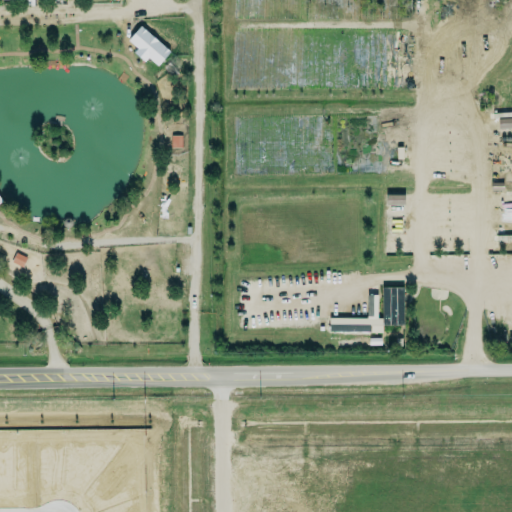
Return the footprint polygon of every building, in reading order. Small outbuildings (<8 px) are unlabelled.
[(170,52),(141,26),(128,40),(157,66),(170,52)] [(511,117),(497,118),(498,129),(511,128),(511,117)] [(171,148),(182,148),(181,135),(171,136),(171,148)] [(386,205),(403,205),(403,195),(386,195),(386,205)] [(144,275),(156,275),(156,265),(144,265),(144,275)] [(402,325),(402,287),(381,287),(381,325),(402,325)]
